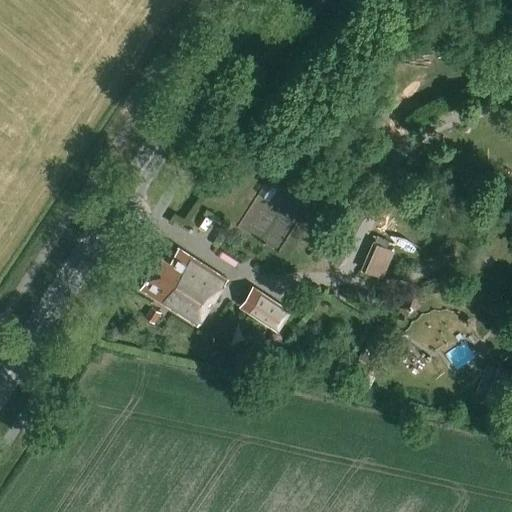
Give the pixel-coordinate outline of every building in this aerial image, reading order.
[(366,268),(388,276),(399,246),(377,238),(366,268)] [(198,324),(226,278),(178,247),(171,258),(164,254),(142,289),(198,324)] [(291,312),(254,286),(241,305),(277,330),(291,312)] [(414,296),(400,309),(408,318),(423,305),(414,296)] [(152,306),(146,317),(155,323),(162,312),(152,306)] [(366,344),(357,360),(366,365),(371,356),(374,358),(378,351),(366,344)] [(359,383),(365,372),(354,366),(349,377),(359,383)]
